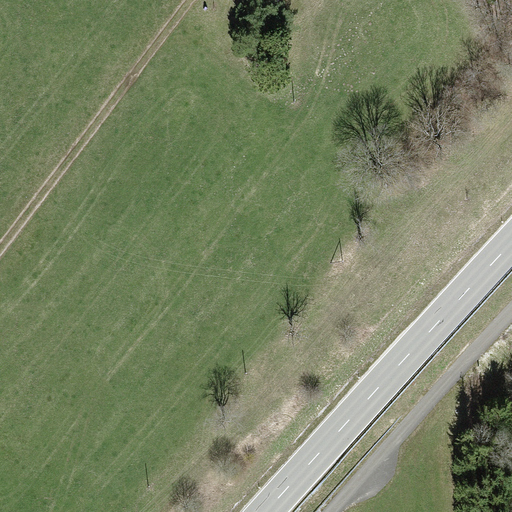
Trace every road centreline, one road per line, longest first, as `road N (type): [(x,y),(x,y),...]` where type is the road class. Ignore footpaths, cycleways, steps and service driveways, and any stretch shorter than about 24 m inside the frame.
road 1 (primary): [(511,242),(264,511)]
road 2 (track): [(0,253),(199,0)]
road 3 (track): [(511,311),(329,511)]
